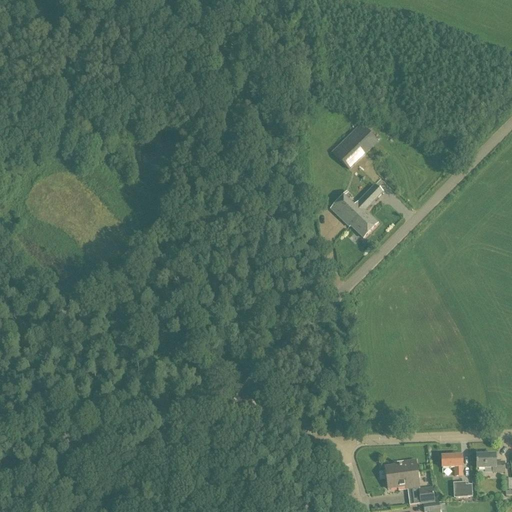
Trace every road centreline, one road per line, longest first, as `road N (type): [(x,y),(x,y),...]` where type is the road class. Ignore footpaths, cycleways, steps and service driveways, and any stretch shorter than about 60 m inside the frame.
road 1 (tertiary): [(235,410),(238,394),(511,120)]
road 2 (tertiary): [(0,422),(235,410)]
road 3 (residential): [(341,447),(360,439),(511,434)]
